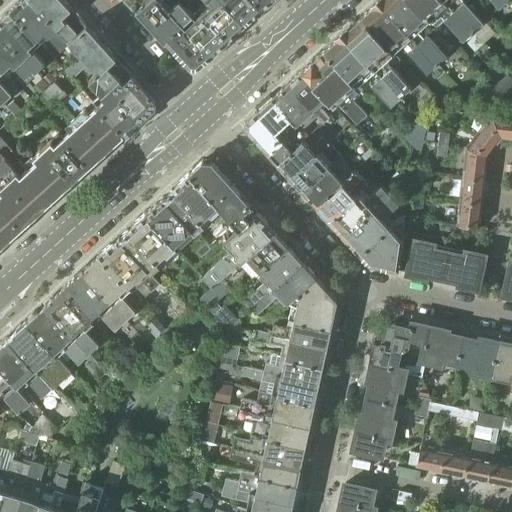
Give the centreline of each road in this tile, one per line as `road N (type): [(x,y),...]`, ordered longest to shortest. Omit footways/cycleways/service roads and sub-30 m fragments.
road 1 (tertiary): [(0,296),(198,114)]
road 2 (residential): [(198,114),(365,288)]
road 3 (residential): [(511,504),(323,463)]
road 4 (residential): [(365,288),(323,463)]
road 5 (tertiary): [(198,114),(324,0)]
road 6 (residential): [(198,114),(96,0)]
road 7 (residential): [(365,288),(511,321)]
